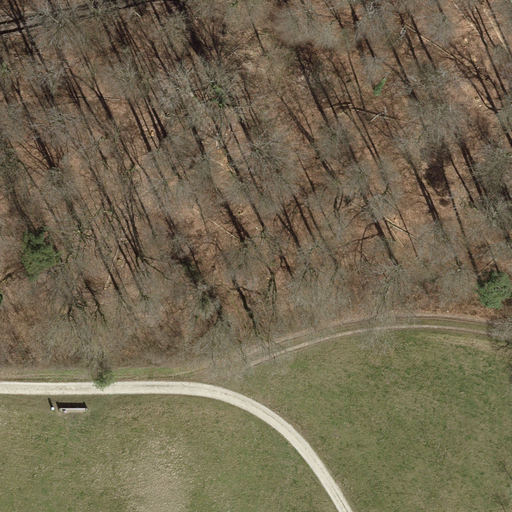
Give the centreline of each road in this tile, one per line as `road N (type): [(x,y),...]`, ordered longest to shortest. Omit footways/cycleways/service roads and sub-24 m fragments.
road 1 (track): [(0,384),(206,387),(269,412),(321,458),(350,511)]
road 2 (track): [(206,387),(239,353),(359,326),(495,333)]
road 3 (track): [(0,30),(129,0)]
